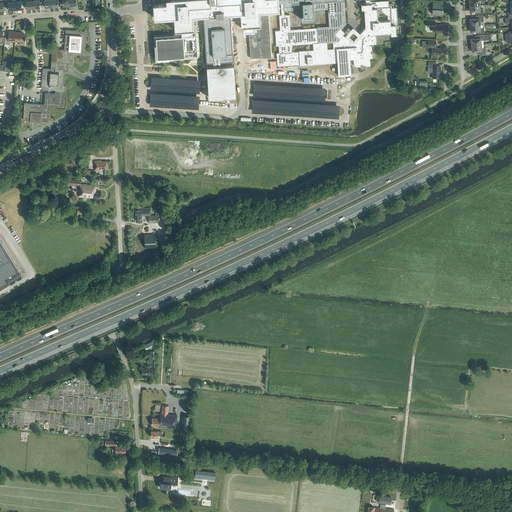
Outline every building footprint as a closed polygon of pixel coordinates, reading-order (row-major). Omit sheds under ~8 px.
[(166,0),(167,2),(167,4),(154,5),(154,7),(154,9),(155,18),(174,17),(175,30),(182,30),(182,34),(192,33),(191,29),(193,29),(193,20),(192,16),(203,15),(206,62),(233,60),(230,13),(241,12),(241,17),(242,26),(244,25),(244,30),(254,29),(253,25),(260,24),(259,15),(259,11),(279,10),(279,9),(280,9),(280,7),(279,7),(278,3),(281,3),(282,15),(279,15),(280,30),(275,30),(276,46),(279,45),(279,53),(277,53),(277,66),(300,64),(300,65),(303,65),(302,64),(312,63),(312,64),(323,63),(337,62),(338,75),(351,75),(350,59),(353,59),(354,65),(355,65),(355,66),(360,66),(360,64),(362,64),(362,65),(365,64),(365,66),(369,65),(369,58),(371,58),(371,53),(370,53),(370,50),(371,50),(370,46),(369,46),(369,45),(375,44),(375,35),(389,34),(389,36),(395,36),(394,36),(394,31),(399,31),(399,32),(399,26),(396,26),(395,9),(392,9),(392,5),(388,5),(388,1),(370,2),(369,0),(363,0),(364,0),(365,0),(365,5),(360,5),(360,4),(360,10),(363,10),(364,27),(352,40),(340,29),(345,23),(343,0),(166,0)] [(442,14),(443,6),(441,6),(441,3),(433,2),(432,14),(435,17),(438,14),(442,14)] [(480,9),(479,5),(469,5),(469,11),(476,11),(476,14),(483,14),(483,9),(480,9)] [(483,24),(483,15),(476,15),(476,18),(469,19),(470,25),(480,24),(483,24)] [(164,20),(162,23),(169,30),(171,27),(164,20)] [(435,24),(435,21),(427,20),(427,26),(433,27),(432,31),(443,32),(443,25),(435,24)] [(484,33),(484,28),(480,28),(480,24),(470,25),(470,31),(477,31),(477,34),(484,33)] [(66,30),(64,50),(73,50),(73,52),(73,51),(82,51),(82,49),(85,50),(86,33),(82,33),(82,31),(66,30)] [(15,42),(15,31),(9,31),(8,37),(5,37),(5,44),(5,47),(9,47),(9,44),(10,44),(10,41),(15,42)] [(22,38),(22,32),(15,31),(15,42),(19,42),(19,45),(25,45),(25,38),(22,38)] [(481,40),(491,39),(491,34),(477,35),(477,38),(470,39),(471,45),(481,44),(481,40)] [(436,41),(428,40),(428,41),(422,40),(422,47),(432,48),(431,54),(441,55),(442,48),(435,48),(436,41)] [(486,54),(485,47),(482,48),(481,44),(471,45),(472,51),(479,51),(479,54),(486,54)] [(72,63),(73,52),(73,50),(64,50),(52,49),(52,61),(66,62),(72,63)] [(177,67),(177,60),(152,59),(152,52),(149,52),(149,60),(153,60),(153,66),(177,67)] [(63,70),(66,70),(66,62),(52,61),(51,69),(43,68),(42,89),(56,90),(55,93),(45,92),(44,104),(49,105),(56,106),(56,107),(65,108),(65,98),(64,98),(65,89),(66,86),(62,86),(63,70)] [(436,62),(428,61),(428,72),(432,72),(432,77),(440,78),(440,66),(436,66),(436,62)] [(36,120),(37,104),(25,103),(23,119),(36,120)] [(48,121),(49,105),(44,104),(37,104),(36,120),(48,121)] [(107,168),(107,161),(101,161),(101,160),(94,161),(95,170),(101,170),(101,169),(107,168)] [(101,197),(101,192),(96,192),(96,185),(80,184),(80,179),(67,178),(67,184),(79,185),(78,197),(99,198),(99,197),(101,197)] [(141,210),(136,211),(136,215),(136,221),(142,221),(142,216),(148,216),(148,223),(159,222),(158,215),(151,216),(150,208),(141,208),(141,210)] [(145,248),(159,247),(159,238),(158,238),(158,234),(144,235),(145,248)] [(0,288),(1,288),(23,275),(0,238),(0,288)] [(155,345),(153,340),(144,345),(146,349),(152,347),(153,349),(156,347),(155,345)] [(176,428),(177,415),(167,414),(168,406),(162,405),(161,414),(160,414),(159,418),(152,418),(151,425),(160,426),(160,427),(176,428)] [(189,429),(190,415),(183,415),(182,428),(189,429)] [(174,441),(171,441),(158,439),(157,444),(169,445),(169,448),(173,449),(174,441)] [(125,454),(125,446),(116,445),(116,441),(105,441),(105,445),(107,445),(107,446),(112,446),(112,445),(113,448),(112,455),(115,455),(116,452),(121,453),(121,454),(125,454)] [(196,470),(195,477),(215,479),(216,473),(196,470)] [(177,482),(179,482),(180,479),(177,478),(178,477),(169,476),(168,482),(161,481),(160,487),(168,488),(168,486),(172,486),(172,481),(177,482)] [(379,502),(391,504),(392,496),(380,495),(379,502)]
